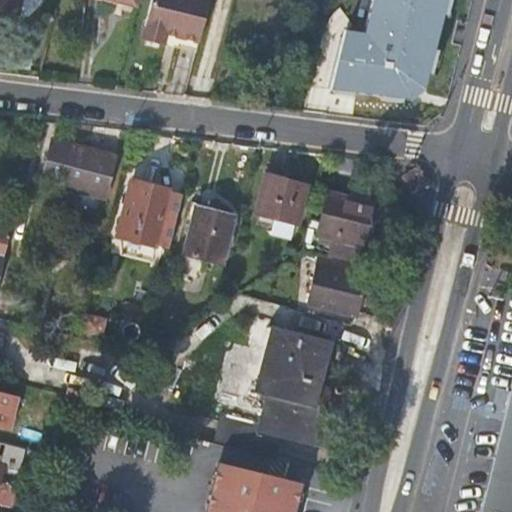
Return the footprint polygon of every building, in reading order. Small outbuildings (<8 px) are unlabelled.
[(0,0),(0,8),(15,13),(18,0),(0,0)] [(195,41),(205,0),(147,0),(137,38),(160,44),(163,33),(195,41)] [(446,0),(369,0),(361,33),(345,32),(329,92),(378,98),(389,101),(402,102),(415,97),(425,85),(446,0)] [(113,155),(51,139),(44,169),(63,174),(61,184),(103,195),(113,155)] [(427,180),(417,166),(403,176),(413,190),(427,180)] [(302,186),(265,177),(256,213),(293,222),(302,186)] [(167,191),(130,181),(116,235),(153,244),(167,191)] [(335,238),(330,256),(356,262),(370,203),(327,193),(317,234),(335,238)] [(57,213),(22,205),(13,244),(48,252),(57,213)] [(229,216),(193,207),(182,252),(218,261),(229,216)] [(275,220),(273,233),(294,237),(296,224),(275,220)] [(0,253),(4,254),(11,225),(0,222),(0,253)] [(361,275),(326,267),(317,303),(353,311),(361,275)] [(329,339),(269,324),(253,393),(265,397),(257,430),(281,436),(283,426),(317,434),(325,399),(315,396),(329,339)] [(511,511),(511,379),(479,511),(511,511)] [(0,427),(9,430),(18,396),(0,391),(0,427)] [(48,454),(15,445),(12,460),(44,468),(48,454)] [(216,462),(203,511),(291,511),(299,483),(216,462)] [(0,504),(7,506),(12,488),(10,486),(13,472),(0,468),(0,504)]
